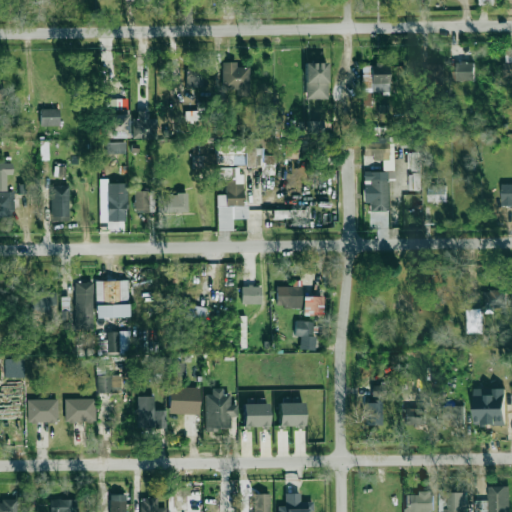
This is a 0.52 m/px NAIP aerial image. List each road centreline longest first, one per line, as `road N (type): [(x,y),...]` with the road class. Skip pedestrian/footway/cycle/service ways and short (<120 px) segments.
road 1 (residential): [(0,33),(511,24)]
road 2 (residential): [(0,249),(511,241)]
road 3 (residential): [(0,466),(511,460)]
road 4 (residential): [(342,511),(350,147)]
